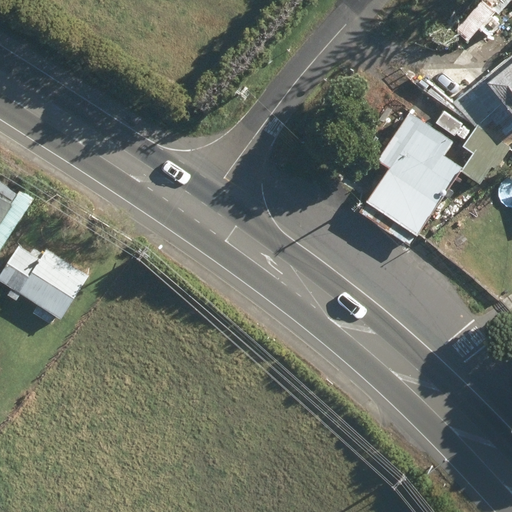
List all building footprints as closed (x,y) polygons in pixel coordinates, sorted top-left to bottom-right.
[(500,7),(492,0),(483,0),(460,28),(473,39),(500,7)] [(511,58),(484,80),(511,114),(511,58)] [(366,200),(416,233),(461,167),(443,154),(452,141),(408,111),(376,158),(388,166),(366,200)] [(460,171),(478,183),(490,165),(495,168),(509,147),(476,125),(462,147),(471,153),(460,171)] [(33,312),(50,322),(54,315),(59,317),(86,275),(44,248),(38,259),(14,244),(0,265),(0,280),(10,288),(7,294),(14,299),(19,292),(38,305),(33,312)]
